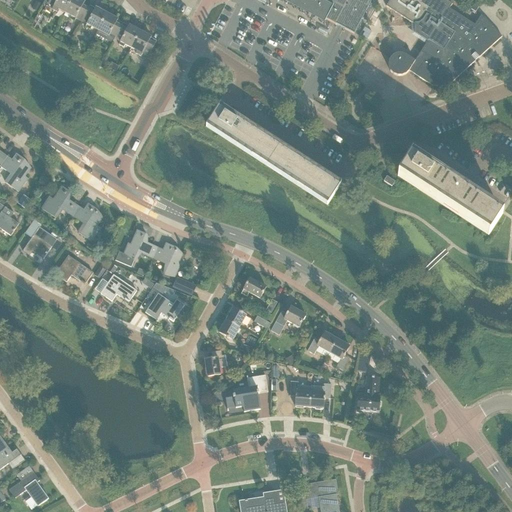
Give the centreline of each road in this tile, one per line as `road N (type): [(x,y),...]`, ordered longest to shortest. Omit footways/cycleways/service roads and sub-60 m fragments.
road 1 (unclassified): [(511,88),(358,145),(192,36)]
road 2 (secondary): [(460,427),(369,316),(310,271),(248,240)]
road 3 (residential): [(184,356),(0,269)]
road 4 (unclassified): [(192,36),(116,174)]
road 5 (unclassified): [(200,465),(281,442),(353,455)]
road 6 (residential): [(84,511),(0,400)]
road 7 (residential): [(184,356),(248,240)]
road 8 (unclassified): [(353,455),(387,465),(416,461),(460,427)]
